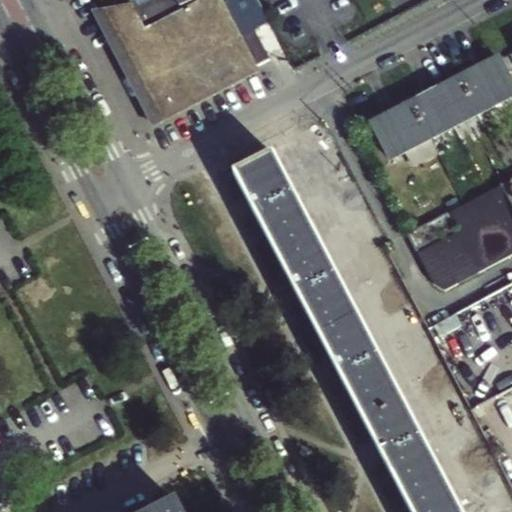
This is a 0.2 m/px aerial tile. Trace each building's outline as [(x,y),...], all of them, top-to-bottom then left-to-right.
[(257,32),(272,24),(259,0),(157,0),(140,9),(137,3),(122,11),(98,16),(154,124),(196,105),(271,60),(257,32)] [(511,83),(500,60),(460,81),(477,114),(511,96),(511,83)] [(477,114),(460,81),(436,94),(453,127),(477,114)] [(453,127),(436,94),(412,107),(429,139),(453,127)] [(412,107),(374,127),(391,160),(429,139),(412,107)] [(435,141),(411,150),(417,164),(441,154),(435,141)] [(463,511),(274,155),(234,176),(411,511),(463,511)] [(511,183),(502,189),(511,208),(511,183)] [(408,238),(419,261),(462,238),(450,216),(408,238)]
